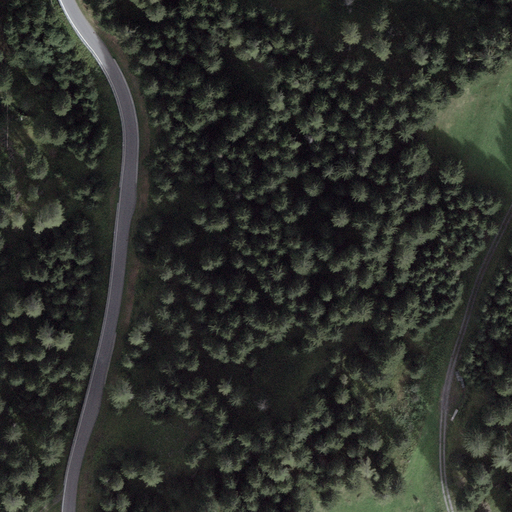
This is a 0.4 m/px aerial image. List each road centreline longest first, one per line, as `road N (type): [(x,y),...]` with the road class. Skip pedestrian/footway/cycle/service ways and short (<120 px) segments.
road 1 (unclassified): [(68,0),(110,64),(129,130),(115,287),(71,511)]
road 2 (track): [(511,209),(480,271),(442,392),(450,511)]
